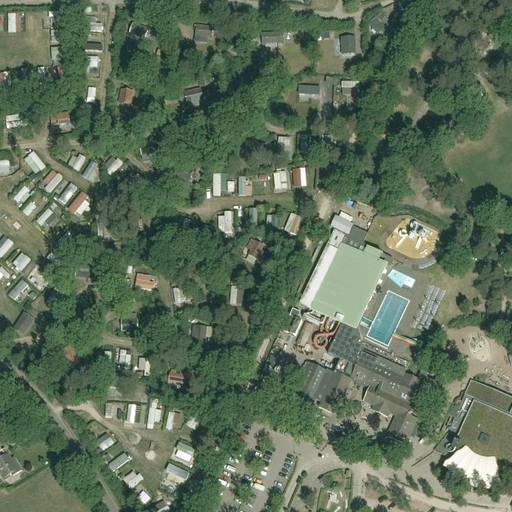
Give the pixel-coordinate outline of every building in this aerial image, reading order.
[(326,0),(321,0),(320,6),(335,9),(337,2),(326,0)] [(382,14),(368,25),(377,36),(385,28),(380,23),(386,18),(382,14)] [(106,23),(87,23),(87,34),(106,34),(106,23)] [(140,39),(144,40),(147,42),(152,30),(136,24),(130,40),(138,43),(140,39)] [(208,40),(213,40),(214,41),(216,28),(199,26),(198,39),(200,39),(199,43),(207,44),(208,40)] [(262,47),(266,48),(266,49),(277,49),(277,45),(279,45),(279,40),(282,40),(282,33),(265,34),(265,40),(262,40),(262,47)] [(341,46),(336,46),(337,56),(356,55),(355,39),(341,40),(341,46)] [(424,60),(428,49),(422,47),(418,58),(424,60)] [(401,94),(411,96),(413,88),(403,86),(401,94)] [(320,89),(298,87),(298,96),(319,98),(320,89)] [(472,94),(478,101),(484,96),(479,89),(472,94)] [(134,93),(133,93),(121,90),(118,105),(131,107),(134,93)] [(200,90),(184,93),(187,106),(188,106),(188,108),(193,107),(192,105),(203,102),(200,90)] [(462,108),(469,103),(465,96),(457,100),(462,108)] [(401,113),(406,104),(396,99),(391,108),(401,113)] [(69,113),(50,116),(52,127),(71,125),(69,113)] [(23,115),(6,118),(8,131),(25,129),(23,115)] [(473,118),(467,121),(469,127),(476,124),(473,118)] [(390,133),(391,123),(383,121),(381,132),(390,133)] [(281,139),(281,157),(292,157),(293,139),(281,139)] [(246,143),(243,150),(247,152),(256,159),(262,146),(248,141),(247,144),(246,143)] [(38,154),(33,157),(43,174),(48,171),(38,154)] [(80,173),(90,162),(83,156),(73,167),(80,173)] [(109,173),(115,179),(127,167),(121,161),(109,173)] [(407,171),(405,163),(397,164),(399,173),(407,171)] [(39,176),(43,173),(37,164),(32,167),(39,176)] [(95,165),(87,179),(96,184),(103,169),(95,165)] [(187,169),(177,168),(175,179),(191,181),(193,168),(188,167),(187,169)] [(297,189),(309,189),(308,170),(296,171),(297,189)] [(45,184),(49,188),(60,178),(56,174),(45,184)] [(265,174),(258,174),(259,198),(266,198),(265,174)] [(60,176),(48,192),(55,197),(66,181),(60,176)] [(18,178),(9,187),(12,190),(21,181),(18,178)] [(409,178),(406,184),(416,189),(419,184),(409,178)] [(15,193),(26,182),(23,180),(12,190),(15,193)] [(73,187),(63,196),(69,202),(79,193),(73,187)] [(16,200),(22,206),(33,194),(28,188),(16,200)] [(84,219),(92,206),(88,203),(91,199),(84,194),(73,212),(84,219)] [(26,214),(32,220),(41,211),(34,205),(26,214)] [(261,222),(260,209),(248,210),(249,223),(261,222)] [(45,229),(56,216),(51,211),(40,224),(45,229)] [(139,234),(144,233),(155,232),(153,219),(155,219),(154,213),(150,214),(150,216),(141,217),(142,223),(137,224),(139,234)] [(234,213),(227,214),(228,218),(221,218),(222,233),(235,232),(234,213)] [(295,215),(288,230),(301,236),(308,220),(295,215)] [(270,217),(270,227),(280,227),(280,217),(270,217)] [(196,229),(196,242),(213,242),(212,228),(196,229)] [(332,379),(327,377),(317,402),(322,404),(320,409),(332,415),(336,416),(338,412),(350,383),(351,382),(355,384),(355,386),(360,388),(361,387),(365,389),(366,387),(370,388),(369,392),(363,403),(374,408),(373,410),(381,413),(380,415),(386,418),(388,413),(398,417),(393,430),(394,430),(396,435),(395,436),(406,440),(413,423),(408,421),(414,407),(414,406),(415,405),(414,404),(414,403),(414,402),(414,401),(413,401),(412,400),(416,392),(411,389),(416,380),(406,376),(403,375),(404,370),(398,368),(364,352),(357,326),(385,266),(389,267),(392,260),(393,259),(368,248),(368,247),(346,236),(334,231),(299,305),(310,310),(343,326),(337,338),(334,336),(330,344),(333,346),(328,356),(340,362),(335,374),(332,379)] [(251,240),(246,250),(250,252),(248,256),(262,263),(266,254),(263,252),(265,247),(251,240)] [(8,263),(20,251),(16,247),(4,258),(8,263)] [(25,274),(34,264),(26,256),(17,266),(25,274)] [(191,263),(194,274),(209,268),(205,258),(191,263)] [(99,268),(77,265),(75,280),(95,282),(96,275),(99,276),(99,268)] [(0,286),(4,290),(15,280),(7,270),(0,276),(0,286)] [(390,281),(415,291),(419,281),(394,271),(390,281)] [(138,289),(155,291),(156,278),(139,276),(138,289)] [(44,292),(53,284),(47,278),(38,286),(44,292)] [(420,290),(430,293),(434,280),(428,278),(426,285),(422,284),(420,290)] [(33,289),(16,305),(22,311),(39,295),(33,289)] [(182,289),(176,290),(178,307),(184,306),(182,289)] [(234,299),(235,307),(246,306),(245,298),(234,299)] [(295,337),(296,337),(302,323),(297,321),(300,314),(293,311),(293,312),(284,332),(289,334),(295,337)] [(24,337),(34,321),(24,313),(13,330),(24,337)] [(131,321),(131,318),(121,319),(122,332),(138,332),(138,320),(131,321)] [(309,322),(299,343),(306,347),(317,326),(309,322)] [(329,350),(327,335),(332,334),(331,323),(322,324),(323,334),(316,335),(318,351),(329,350)] [(195,327),(194,343),(206,344),(207,328),(195,327)] [(74,347),(62,351),(69,370),(81,365),(74,347)] [(313,411),(317,402),(327,377),(328,374),(308,365),(292,402),(313,411)] [(172,371),(171,373),(170,373),(168,386),(175,387),(175,384),(193,387),(195,371),(186,370),(185,375),(176,374),(177,371),(172,371)] [(411,389),(416,392),(419,393),(419,394),(428,398),(427,400),(439,405),(443,396),(438,393),(443,383),(436,380),(434,384),(424,379),(427,374),(424,373),(420,371),(416,380),(411,389)] [(114,377),(106,381),(116,399),(123,394),(114,377)] [(444,441),(437,450),(451,456),(453,451),(459,454),(459,453),(500,471),(498,476),(507,480),(511,482),(511,399),(470,381),(467,388),(444,441)] [(155,404),(150,429),(159,431),(163,412),(159,411),(160,405),(155,404)] [(140,430),(142,423),(144,424),(147,409),(137,407),(133,429),(140,430)] [(197,414),(189,427),(197,432),(205,419),(197,414)] [(17,421),(12,425),(17,431),(22,427),(17,421)] [(306,445),(309,436),(304,434),(301,443),(306,445)] [(103,441),(110,451),(117,447),(111,436),(103,441)] [(196,450),(199,444),(187,439),(185,445),(196,450)] [(13,478),(13,477),(22,472),(14,459),(12,460),(9,456),(5,450),(0,453),(0,471),(5,479),(11,475),(13,478)] [(118,473),(133,468),(130,459),(115,464),(118,473)] [(172,474),(179,477),(184,464),(177,461),(172,474)] [(128,481),(135,493),(146,487),(140,475),(128,481)]
